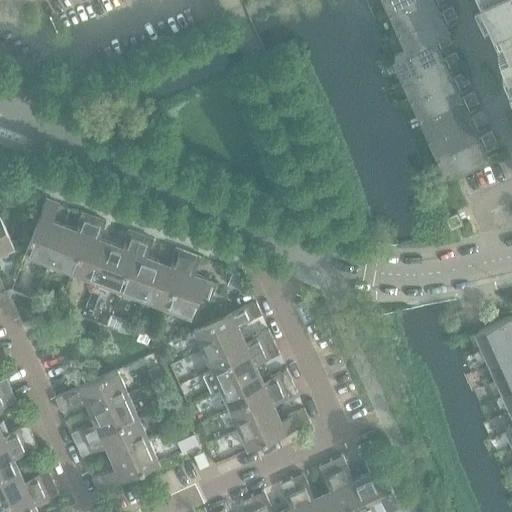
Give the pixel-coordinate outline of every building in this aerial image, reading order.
[(411,0),(386,0),(390,10),(411,0)] [(438,12),(433,3),(439,0),(411,0),(390,10),(399,29),(438,12)] [(511,0),(484,0),(498,29),(489,33),(492,41),(508,34),(509,36),(511,34),(511,0)] [(446,31),(442,22),(457,16),(452,5),(438,12),(399,29),(408,48),(446,31)] [(441,58),(437,48),(451,42),(446,31),(408,48),(393,55),(403,75),(441,58)] [(511,34),(509,36),(508,34),(492,41),(511,84),(511,34)] [(450,77),(445,68),(460,62),(455,51),(441,58),(403,75),(411,95),(450,77)] [(459,97),(454,88),(469,81),(464,71),(450,77),(411,95),(420,114),(459,97)] [(467,117),(463,108),(478,101),(473,91),(459,97),(420,114),(429,134),(467,117)] [(476,136),(472,127),(487,121),(482,110),(467,117),(429,134),(438,153),(476,136)] [(486,158),(481,147),(496,140),(491,130),(476,136),(438,153),(448,175),(486,158)] [(49,263),(64,223),(52,219),(59,202),(46,197),(24,254),(49,263)] [(72,271),(93,215),(81,211),(75,228),(64,223),(49,263),(72,271)] [(457,211),(446,216),(445,217),(450,229),(463,224),(457,211)] [(0,252),(14,246),(0,215),(0,252)] [(95,280),(111,241),(99,237),(106,220),(93,215),(72,271),(95,280)] [(119,290),(141,233),(128,228),(122,245),(111,241),(95,280),(119,290)] [(143,298),(158,259),(147,255),(153,238),(141,233),(119,290),(143,298)] [(166,307),(188,251),(175,246),(169,263),(158,259),(143,298),(166,307)] [(191,316),(206,277),(194,273),(200,256),(188,251),(166,307),(191,316)] [(35,298),(39,288),(31,285),(27,295),(35,298)] [(241,332),(237,324),(262,314),(256,301),(194,329),(203,350),(241,332)] [(482,348),(511,334),(511,315),(475,332),(482,348)] [(212,369),(274,341),(268,329),(245,340),(241,332),(203,350),(212,369)] [(489,364),(511,353),(511,334),(482,348),(489,364)] [(259,371),(255,364),(279,353),(274,341),(212,369),(203,373),(212,393),(221,389),(259,371)] [(496,379),(511,371),(511,353),(489,364),(496,379)] [(158,366),(147,370),(152,381),(163,377),(158,366)] [(229,408),(292,380),(286,368),(262,379),(259,371),(221,389),(229,408)] [(128,392),(117,369),(55,397),(60,410),(84,399),(89,410),(128,392)] [(503,394),(511,390),(511,371),(496,379),(503,394)] [(0,393),(11,388),(6,376),(0,379),(0,393)] [(277,411),(273,403),(297,392),(292,380),(229,408),(238,428),(277,411)] [(0,408),(17,400),(11,388),(0,393),(0,408)] [(510,410),(511,408),(511,390),(503,394),(510,410)] [(76,444),(138,415),(128,392),(89,410),(94,421),(70,432),(76,444)] [(248,448),(310,420),(304,408),(280,418),(277,411),(238,428),(248,448)] [(149,438),(139,416),(138,415),(76,444),(81,456),(105,445),(110,456),(149,438)] [(0,449),(32,434),(27,422),(3,433),(0,427),(0,449)] [(0,476),(18,468),(13,457),(37,446),(32,434),(0,449),(0,476)] [(97,490),(159,462),(149,438),(110,456),(115,467),(91,477),(97,490)] [(379,511),(399,504),(371,441),(358,447),(369,471),(361,474),(377,511),(379,511)] [(208,464),(202,451),(193,455),(199,468),(208,464)] [(377,511),(361,474),(353,478),(342,454),(330,459),(354,511),(377,511)] [(354,511),(330,459),(318,465),(329,489),(322,492),(330,511),(354,511)] [(0,504),(53,480),(47,468),(23,479),(18,468),(0,476),(0,504)] [(330,511),(322,492),(314,496),(303,472),(291,477),(306,511),(330,511)] [(306,511),(291,477),(279,483),(290,507),(282,510),(283,511),(306,511)] [(38,511),(34,503),(58,492),(53,480),(0,504),(0,511),(38,511)] [(283,511),(282,510),(277,511),(273,511),(264,489),(252,495),(259,511),(283,511)] [(411,501),(407,489),(397,494),(401,505),(411,501)] [(259,511),(252,495),(240,500),(244,511),(259,511)]
